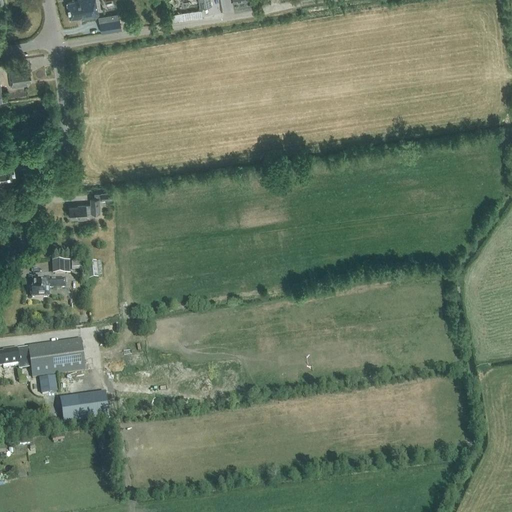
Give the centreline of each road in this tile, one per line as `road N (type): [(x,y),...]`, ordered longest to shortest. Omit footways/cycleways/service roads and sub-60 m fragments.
road 1 (unclassified): [(55,46),(300,4)]
road 2 (tertiary): [(0,281),(60,151),(55,46)]
